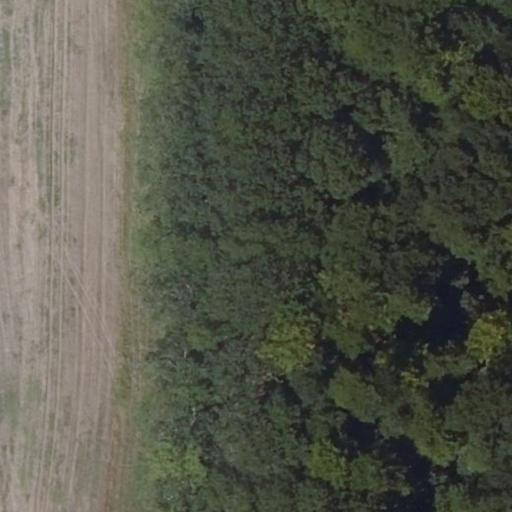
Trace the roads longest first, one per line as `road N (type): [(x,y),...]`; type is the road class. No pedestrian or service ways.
road 1 (tertiary): [(231,0),(235,335),(226,511)]
road 2 (track): [(235,335),(442,0)]
